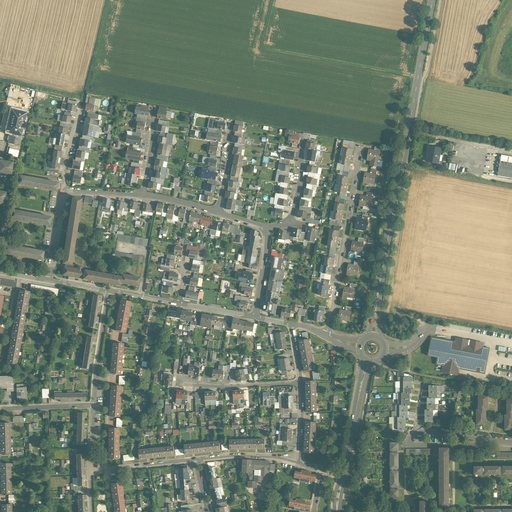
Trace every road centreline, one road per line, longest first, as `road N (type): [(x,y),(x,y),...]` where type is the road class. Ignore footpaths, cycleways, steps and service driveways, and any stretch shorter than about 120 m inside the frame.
road 1 (secondary): [(371,337),(432,0)]
road 2 (track): [(273,0),(262,48),(417,77)]
road 3 (residential): [(325,336),(360,147)]
road 4 (secondary): [(336,511),(367,358)]
road 5 (residential): [(489,440),(413,433),(418,445),(481,443)]
road 6 (residential): [(48,281),(178,304)]
road 7 (residential): [(178,381),(301,383)]
